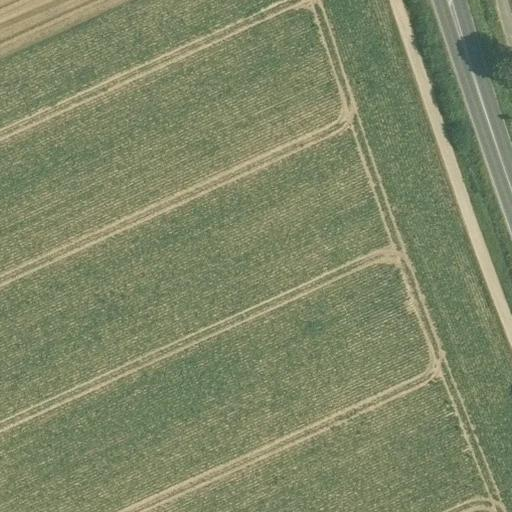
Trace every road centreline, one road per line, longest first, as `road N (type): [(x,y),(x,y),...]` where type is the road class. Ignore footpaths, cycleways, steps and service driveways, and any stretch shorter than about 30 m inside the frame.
road 1 (track): [(396,0),(511,330)]
road 2 (secondary): [(448,0),(511,191)]
